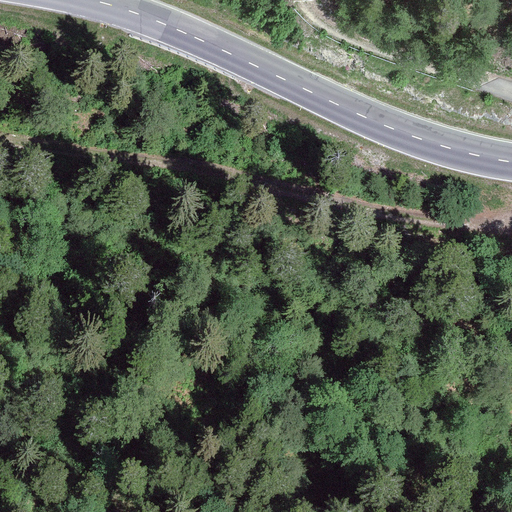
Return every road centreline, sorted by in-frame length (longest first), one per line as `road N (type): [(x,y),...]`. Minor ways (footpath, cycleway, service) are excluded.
road 1 (track): [(511,222),(416,217),(217,170),(0,141)]
road 2 (secondary): [(94,0),(156,19),(394,129),(511,161)]
road 3 (track): [(302,0),(330,28),(511,91)]
